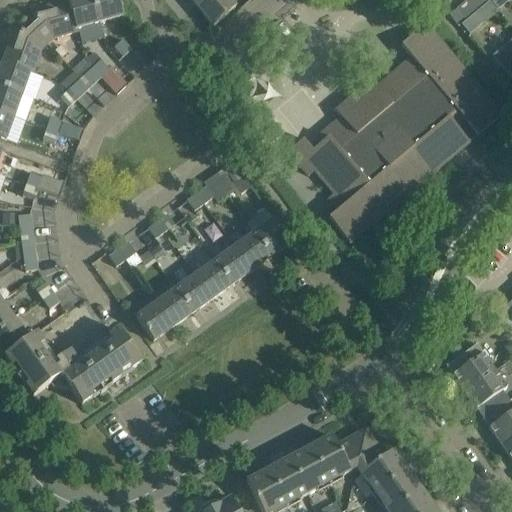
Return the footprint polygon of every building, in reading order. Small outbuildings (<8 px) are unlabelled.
[(89,0),(76,0),(61,4),(70,35),(77,33),(77,30),(96,25),(89,0)] [(118,0),(89,0),(96,25),(123,18),(118,0)] [(189,0),(197,10),(208,0),(189,0)] [(227,0),(208,0),(197,10),(213,28),(235,9),(227,0)] [(490,0),(489,2),(498,13),(509,3),(506,0),(490,0)] [(37,23),(31,29),(47,46),(53,40),(70,35),(61,4),(34,12),(37,23)] [(464,4),(454,12),(463,23),(473,15),(464,4)] [(470,18),(460,27),(468,36),(478,28),(470,18)] [(350,245),(469,144),(465,139),(473,133),(477,137),(501,116),(426,27),(401,48),(411,60),(377,89),(372,82),(335,113),(340,119),(308,147),(303,140),(288,153),(298,165),(308,178),(314,173),(334,196),(328,201),(338,213),(329,220),(350,245)] [(14,30),(5,56),(35,66),(41,51),(47,46),(31,29),(26,34),(14,30)] [(511,40),(492,57),(511,80),(511,40)] [(114,50),(123,60),(132,51),(123,42),(114,50)] [(5,56),(0,70),(0,82),(24,91),(34,95),(35,95),(41,77),(33,74),(35,66),(5,56)] [(101,62),(92,71),(100,79),(109,71),(101,62)] [(100,79),(92,71),(83,79),(91,88),(100,79)] [(0,82),(0,111),(15,117),(24,91),(0,82)] [(77,84),(69,92),(77,101),(86,93),(77,84)] [(77,101),(69,92),(60,101),(68,109),(77,101)] [(15,117),(0,111),(0,140),(6,142),(15,117)] [(50,119),(47,130),(58,134),(59,131),(62,123),(50,119)] [(79,142),(82,131),(62,123),(59,131),(58,134),(79,142)] [(54,146),(58,134),(47,130),(42,142),(54,146)] [(146,144),(159,163),(178,151),(166,132),(146,144)] [(223,171),(213,178),(214,179),(228,198),(237,190),(241,195),(251,188),(236,168),(226,175),(223,171)] [(31,173),(31,175),(27,186),(38,190),(60,199),(65,185),(31,173)] [(207,190),(197,196),(204,206),(213,199),(218,205),(228,198),(214,179),(204,186),(207,190)] [(34,202),(38,190),(27,186),(24,193),(22,198),(34,202)] [(194,213),(204,206),(197,196),(187,203),(194,213)] [(266,209),(246,224),(254,235),(271,259),(291,245),(274,221),(266,209)] [(3,213),(2,226),(16,227),(17,214),(3,213)] [(168,217),(158,224),(165,234),(174,227),(168,217)] [(20,220),(21,233),(33,232),(31,218),(20,220)] [(165,234),(158,224),(148,231),(155,241),(165,234)] [(23,246),(34,245),(33,232),(21,233),(23,246)] [(254,235),(234,249),(252,273),(271,259),(254,235)] [(24,261),(36,259),(34,245),(23,246),(24,261)] [(128,245),(119,252),(126,262),(135,255),(128,245)] [(234,249),(215,263),(232,287),(252,273),(234,249)] [(126,262),(119,252),(109,259),(116,269),(126,262)] [(38,272),(36,259),(24,261),(26,273),(38,272)] [(232,287),(215,263),(195,277),(212,301),(232,287)] [(212,301),(195,277),(186,284),(175,291),(193,315),(212,301)] [(43,302),(52,295),(45,285),(36,292),(43,302)] [(175,291),(156,305),(173,329),(193,315),(175,291)] [(52,295),(43,302),(50,311),(59,304),(52,295)] [(0,332),(14,321),(0,301),(0,332)] [(511,303),(505,310),(508,314),(500,322),(511,334),(511,303)] [(173,329),(156,305),(136,319),(153,343),(162,337),(173,329)] [(14,321),(0,332),(0,351),(5,358),(28,341),(14,321)] [(28,341),(5,358),(33,398),(50,386),(53,389),(66,391),(69,389),(82,406),(141,364),(118,332),(108,339),(112,345),(80,368),(69,353),(50,367),(38,349),(43,346),(36,335),(28,341)] [(511,339),(502,348),(511,358),(511,339)] [(464,394),(495,372),(476,346),(450,365),(457,374),(452,377),(464,394)] [(464,394),(483,420),(509,401),(502,392),(506,389),(495,372),(464,394)] [(483,420),(501,446),(511,438),(511,406),(509,401),(483,420)] [(327,486),(356,470),(363,441),(355,439),(353,437),(336,447),(331,438),(309,450),(327,486)] [(511,438),(501,446),(511,461),(511,438)] [(356,470),(374,495),(407,472),(393,453),(385,458),(374,442),(372,443),(363,441),(356,470)] [(306,497),(327,486),(309,450),(288,461),(306,497)] [(306,497),(288,461),(267,472),(285,508),(306,497)] [(278,511),(285,508),(267,472),(246,484),(261,511),(278,511)] [(393,511),(420,491),(407,472),(374,495),(385,511),(393,511)] [(433,511),(434,511),(420,491),(393,511),(433,511)] [(209,504),(206,505),(210,511),(238,511),(231,499),(222,504),(221,503),(217,503),(214,503),(211,503),(209,504)]
